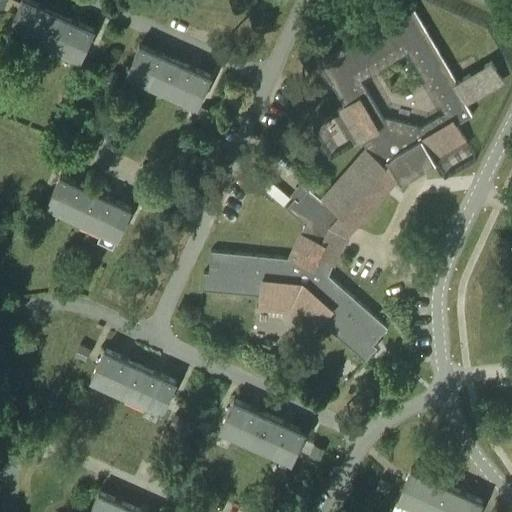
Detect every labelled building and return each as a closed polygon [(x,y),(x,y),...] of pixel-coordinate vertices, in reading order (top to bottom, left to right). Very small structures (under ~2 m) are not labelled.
[(21,0),(9,28),(45,44),(58,14),(28,0),(21,0)] [(491,60),(458,81),(413,5),(319,61),(345,105),(337,110),(357,142),(364,138),(366,141),(364,142),(367,147),(322,198),(309,187),(309,188),(299,199),(296,196),(287,206),(305,223),(290,257),(211,249),(209,271),(204,271),(203,288),(261,294),(260,306),(291,309),(314,330),(322,321),(366,359),(378,346),(374,343),(389,326),(329,274),(342,244),(351,229),(398,177),(401,183),(423,170),(437,161),(436,159),(467,140),(457,124),(473,114),(466,102),(503,79),(491,60)] [(58,14),(45,44),(80,60),(94,30),(58,14)] [(125,74),(161,91),(175,60),(139,44),(125,74)] [(175,60),(161,91),(198,107),(212,77),(175,60)] [(72,147),(90,155),(108,113),(90,105),(72,147)] [(46,206),(81,222),(96,191),(60,175),(46,206)] [(96,191),(81,222),(117,239),(132,208),(96,191)] [(91,378),(127,395),(141,364),(105,348),(91,378)] [(141,364),(127,395),(163,411),(177,381),(141,364)] [(220,428),(256,445),(270,414),(234,398),(220,428)] [(190,434),(195,423),(174,413),(169,424),(190,434)] [(270,414),(256,445),(292,461),(306,431),(270,414)] [(399,499),(394,509),(401,511),(409,511),(413,505),(427,511),(434,511),(447,485),(411,468),(398,499),(399,499)] [(447,485),(434,511),(477,511),(483,501),(447,485)] [(89,511),(132,511),(135,506),(99,490),(89,511)]
